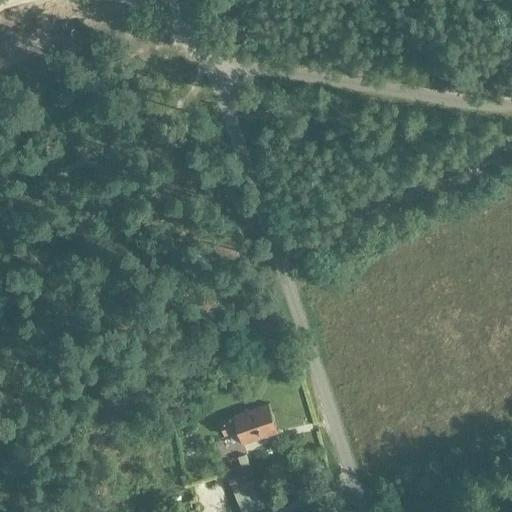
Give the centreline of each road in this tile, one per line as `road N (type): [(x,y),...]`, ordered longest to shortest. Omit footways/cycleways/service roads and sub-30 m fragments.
road 1 (unclassified): [(216,71),(362,511)]
road 2 (unclassified): [(511,102),(444,101),(240,67),(216,71)]
